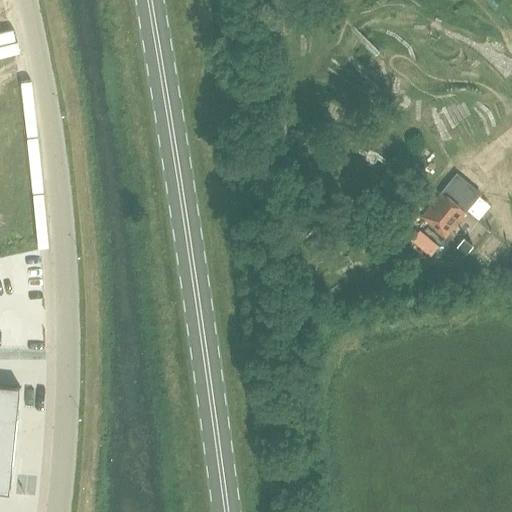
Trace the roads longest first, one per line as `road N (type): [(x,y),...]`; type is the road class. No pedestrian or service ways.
road 1 (primary): [(216,511),(139,0)]
road 2 (unclassified): [(23,0),(48,117),(64,282),(52,511)]
